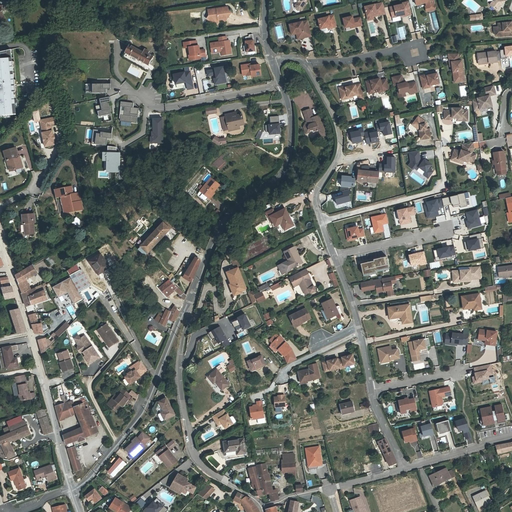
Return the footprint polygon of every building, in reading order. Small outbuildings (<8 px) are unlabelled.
[(307,2),(306,0),(298,0),(299,2),(297,2),(295,5),(296,8),(299,10),(302,9),(307,2)] [(437,10),(434,0),(415,0),(417,5),(421,4),(426,3),(427,6),(429,7),(430,11),(437,10)] [(494,0),(495,2),(492,6),(497,10),(504,0),(494,0)] [(412,15),(409,2),(402,3),(403,4),(390,7),(392,18),(401,16),(405,15),(405,16),(412,15)] [(386,14),(383,3),(365,7),(367,17),(373,15),(377,14),(377,16),(386,14)] [(207,19),(213,23),(215,21),(219,20),(222,19),(225,21),(231,13),(228,11),(228,7),(217,9),(217,10),(215,10),(213,9),(208,10),(209,16),(207,19)] [(337,27),(334,15),(328,16),(329,17),(318,19),(321,29),(328,27),(331,27),(331,28),(337,27)] [(346,28),(351,26),(354,26),(355,27),(363,25),(361,17),(353,19),(352,17),(343,19),(346,28)] [(298,39),(312,36),(308,20),(306,21),(308,26),(304,26),(303,22),(290,24),(291,31),(296,29),(297,34),(298,39)] [(497,27),(492,27),(492,33),(492,35),(497,38),(511,37),(511,23),(501,24),(497,24),(497,27)] [(253,34),(249,35),(249,36),(246,37),(246,41),(245,41),(246,46),(244,46),(245,52),(255,51),(253,34)] [(232,54),(230,43),(227,43),(227,41),(226,36),(219,38),(219,42),(210,44),(212,53),(221,52),(225,51),(226,55),(232,54)] [(188,52),(189,56),(193,56),(194,60),(201,59),(200,57),(206,56),(205,50),(200,50),(199,46),(197,46),(196,41),(184,43),(184,48),(189,47),(190,52),(188,52)] [(143,52),(129,45),(123,57),(143,67),(142,68),(148,71),(151,66),(148,65),(153,56),(148,54),(149,51),(144,49),(143,52)] [(505,49),(500,50),(501,58),(511,56),(511,45),(504,47),(505,49)] [(3,116),(16,115),(15,108),(15,107),(14,92),(15,92),(14,84),(15,84),(15,80),(14,80),(13,66),(14,66),(13,62),(12,62),(11,50),(0,52),(0,115),(3,115),(3,116)] [(477,54),(478,63),(489,62),(489,63),(497,62),(496,51),(477,54)] [(458,54),(448,54),(450,67),(452,66),(454,79),(464,78),(462,61),(459,61),(458,54)] [(241,66),(242,71),(245,70),(246,71),(247,75),(247,76),(252,75),(252,76),(261,75),(260,65),(254,66),(250,66),(250,64),(241,66)] [(226,83),(223,67),(214,68),(215,69),(207,71),(208,76),(216,75),(216,78),(214,79),(215,85),(226,83)] [(190,72),(174,75),(176,84),(186,82),(188,89),(193,88),(190,72)] [(437,72),(431,74),(431,75),(427,76),(427,75),(420,76),(423,89),(430,87),(430,86),(439,83),(437,72)] [(418,92),(416,82),(412,83),(412,85),(408,86),(407,83),(404,83),(402,75),(393,78),(395,86),(398,85),(399,92),(400,94),(405,92),(409,91),(410,94),(418,92)] [(379,92),(390,90),(387,79),(381,81),(380,79),(376,79),(376,81),(375,81),(374,80),(366,82),(369,94),(374,93),(373,90),(378,89),(379,92)] [(111,84),(91,84),(91,93),(106,93),(106,89),(111,89),(111,84)] [(364,99),(361,84),(349,87),(346,87),(346,86),(339,88),(342,97),(348,96),(348,97),(353,96),(358,95),(359,100),(364,99)] [(472,99),(474,111),(492,106),(490,96),(496,94),(494,85),(484,88),(486,96),(472,99)] [(111,102),(110,97),(100,99),(101,105),(102,111),(99,112),(100,116),(112,114),(109,102),(111,102)] [(134,103),(122,102),(121,106),(125,107),(124,115),(121,115),(120,121),(137,123),(138,117),(139,108),(133,108),(134,103)] [(452,118),(457,118),(461,118),(461,121),(468,121),(468,110),(462,110),(462,108),(452,109),(452,111),(444,111),(444,120),(452,119),(452,118)] [(304,127),(305,130),(308,128),(309,130),(312,129),(316,131),(319,130),(321,137),(327,135),(319,115),(313,118),(310,109),(303,112),(306,119),(307,119),(309,122),(308,124),(307,124),(306,123),(304,127)] [(229,131),(235,130),(234,127),(239,126),(244,124),(242,114),(236,115),(232,116),(231,113),(225,115),(225,117),(228,129),(229,131)] [(280,134),(280,128),(279,128),(279,127),(279,125),(279,116),(270,117),(270,125),(269,125),(270,134),(280,134)] [(57,117),(42,120),(44,131),(42,131),(43,133),(42,133),(45,147),(55,144),(54,140),(55,140),(54,135),(53,135),(51,126),(58,124),(57,117)] [(426,124),(427,123),(418,117),(414,123),(418,126),(417,128),(419,130),(421,140),(430,138),(429,129),(428,129),(427,127),(426,127),(426,124)] [(163,119),(153,119),(153,132),(152,132),(152,137),(151,137),(151,143),(163,143),(163,119)] [(376,125),(378,132),(383,131),(384,137),(393,135),(390,122),(376,125)] [(92,144),(95,144),(96,138),(94,138),(94,133),(101,134),(101,132),(102,130),(94,129),(92,144)] [(356,132),(351,133),(353,143),(362,141),(361,136),(364,135),(364,133),(363,129),(355,131),(356,132)] [(112,134),(101,132),(101,134),(94,133),(94,138),(96,138),(95,144),(106,146),(107,138),(112,139),(112,134)] [(370,132),(364,133),(364,135),(367,143),(372,142),(372,143),(379,141),(377,132),(370,134),(370,132)] [(221,144),(220,139),(219,139),(215,137),(212,141),(219,145),(221,144)] [(473,143),(462,144),(463,150),(462,150),(461,152),(461,154),(454,151),(452,159),(458,161),(459,159),(464,161),(467,162),(468,160),(473,162),(476,155),(472,153),(473,148),(473,143)] [(117,147),(108,146),(108,154),(106,154),(106,161),(109,161),(109,170),(120,170),(121,158),(117,158),(114,158),(114,155),(117,155),(117,147)] [(23,167),(21,160),(20,161),(19,159),(20,159),(19,156),(18,156),(15,148),(4,151),(7,160),(8,159),(12,170),(23,167)] [(420,159),(419,151),(409,152),(411,162),(408,166),(413,169),(414,168),(417,170),(419,167),(426,172),(424,175),(428,178),(433,172),(429,169),(432,165),(424,159),(422,163),(419,161),(420,159)] [(494,153),(495,160),(495,165),(496,169),(497,174),(498,175),(506,174),(505,168),(506,168),(503,152),(494,153)] [(220,170),(224,165),(224,164),(225,163),(221,158),(224,156),(223,154),(212,165),(213,167),(215,165),(220,170)] [(109,161),(106,161),(106,172),(120,173),(120,170),(109,170),(109,161)] [(359,171),(358,179),(364,179),(364,181),(377,183),(378,177),(378,173),(359,171)] [(356,178),(342,176),(341,185),(355,187),(356,178)] [(211,200),(210,199),(208,197),(212,191),(214,192),(220,185),(211,178),(197,195),(208,204),(211,200)] [(71,186),(69,186),(69,188),(65,189),(64,187),(55,189),(57,197),(60,197),(63,213),(82,209),(79,193),(73,194),(71,186)] [(193,196),(196,192),(192,188),(188,192),(193,196)] [(335,197),(337,204),(350,200),(348,194),(351,193),(350,189),(343,191),(344,194),(335,197)] [(438,208),(466,204),(464,194),(423,201),(426,218),(439,216),(438,208)] [(415,214),(414,207),(397,211),(400,225),(411,222),(409,215),(415,214)] [(266,213),(268,218),(270,217),(273,222),(275,226),(281,223),(285,230),(294,225),(285,209),(284,208),(283,209),(283,210),(275,214),(273,209),(266,213)] [(477,209),(464,212),(466,221),(465,221),(467,228),(485,224),(483,216),(479,217),(477,209)] [(24,224),(25,233),(30,232),(30,234),(34,233),(33,223),(35,223),(34,214),(22,215),(23,224),(24,224)] [(141,246),(138,249),(145,256),(172,227),(165,222),(164,223),(163,222),(145,242),(141,246)] [(364,237),(363,228),(357,229),(357,225),(344,228),(346,241),(364,237)] [(481,234),(468,236),(468,240),(464,241),(465,251),(483,248),(481,234)] [(280,264),(285,273),(291,270),(290,269),(292,268),(301,264),(297,257),(299,256),(294,247),(284,252),(289,261),(289,262),(287,263),(287,261),(280,264)] [(449,247),(433,251),(435,258),(439,257),(439,259),(446,257),(447,260),(452,259),(451,255),(456,254),(454,247),(449,248),(449,247)] [(90,262),(94,267),(95,267),(99,273),(109,267),(100,254),(90,262)] [(240,289),(241,291),(246,289),(238,268),(242,267),(241,263),(232,256),(230,258),(235,269),(227,272),(234,291),(240,289)] [(359,263),(361,275),(389,268),(386,256),(359,263)] [(189,281),(192,282),(200,261),(198,258),(195,258),(183,277),(189,281)] [(89,286),(77,264),(68,270),(67,271),(71,277),(79,292),(89,286)] [(16,275),(22,290),(27,287),(24,281),(26,280),(38,273),(33,265),(16,275)] [(511,265),(498,268),(499,277),(511,275),(511,265)] [(452,271),(453,278),(454,278),(457,280),(457,281),(466,280),(466,281),(471,281),(471,279),(480,278),(480,267),(470,268),(470,270),(452,271)] [(305,269),(290,277),(290,278),(294,287),(300,284),(305,295),(310,292),(310,293),(316,290),(305,269)] [(234,291),(227,272),(226,273),(234,295),(241,292),(241,291),(240,289),(234,291)] [(61,311),(83,298),(79,292),(71,277),(53,287),(59,297),(55,299),(61,311)] [(377,292),(388,290),(393,289),(392,284),(390,277),(361,283),(362,291),(368,290),(367,286),(373,285),(376,287),(376,288),(377,292)] [(179,294),(181,296),(184,293),(169,280),(154,293),(161,302),(175,290),(178,293),(177,294),(178,296),(179,294)] [(43,287),(46,285),(45,283),(35,288),(36,292),(43,287)] [(12,286),(2,288),(5,299),(15,297),(12,286)] [(32,305),(48,299),(45,290),(37,294),(36,292),(35,288),(29,291),(27,291),(32,305)] [(26,307),(28,312),(34,310),(32,305),(27,291),(23,293),(22,294),(26,307)] [(262,292),(259,293),(261,297),(257,299),(259,303),(265,299),(262,292)] [(175,306),(179,310),(186,295),(184,293),(181,296),(179,297),(177,302),(175,306)] [(444,296),(446,309),(452,308),(450,295),(444,296)] [(479,295),(462,297),(464,308),(475,307),(475,309),(481,308),(479,295)] [(93,297),(86,304),(88,307),(96,299),(93,297)] [(322,304),(325,310),(329,319),(339,314),(332,299),(322,304)] [(388,308),(390,319),(405,316),(406,318),(402,319),(403,323),(412,322),(409,305),(388,308)] [(165,326),(167,322),(169,318),(173,320),(174,321),(175,321),(179,310),(175,306),(170,312),(166,310),(164,315),(160,312),(155,320),(165,326)] [(290,316),(294,325),(300,322),(300,323),(311,318),(306,308),(290,316)] [(11,311),(18,333),(27,331),(19,309),(11,311)] [(36,333),(43,333),(41,321),(37,322),(36,314),(29,315),(32,325),(35,333),(36,333)] [(235,327),(238,333),(244,330),(244,329),(251,326),(245,314),(237,317),(238,319),(232,322),(234,326),(234,328),(235,327)] [(38,340),(42,354),(43,354),(49,347),(54,342),(66,330),(69,326),(66,322),(54,334),(54,333),(47,340),(46,341),(45,338),(38,340)] [(105,325),(98,330),(103,337),(102,337),(107,344),(108,343),(110,347),(118,341),(110,329),(109,330),(105,325)] [(227,339),(220,326),(208,333),(212,340),(216,338),(219,344),(227,339)] [(495,346),(497,332),(480,329),(478,339),(486,341),(485,344),(495,346)] [(468,345),(469,334),(463,334),(453,333),(453,335),(446,334),(445,341),(452,342),(451,343),(457,344),(462,345),(462,344),(468,345)] [(273,343),(279,337),(276,334),(269,340),(273,343)] [(100,357),(92,346),(91,346),(89,344),(89,342),(85,336),(80,339),(82,340),(78,343),(77,344),(78,345),(77,348),(80,352),(83,353),(86,356),(85,357),(90,364),(100,357)] [(279,337),(273,343),(272,344),(278,350),(285,356),(291,349),(292,349),(279,337)] [(418,350),(421,349),(426,348),(424,339),(409,342),(413,361),(420,360),(418,350)] [(278,350),(272,344),(269,347),(275,353),(278,350)] [(12,357),(13,356),(12,351),(18,350),(17,345),(11,346),(3,348),(7,368),(19,366),(17,358),(14,358),(13,359),(12,357)] [(378,349),(380,356),(381,356),(382,357),(383,363),(389,361),(389,360),(399,358),(398,349),(392,350),(391,346),(378,349)] [(285,356),(286,359),(294,355),(291,349),(285,356)] [(74,368),(67,351),(59,353),(62,362),(60,363),(63,372),(74,368)] [(286,359),(288,363),(296,360),(294,355),(286,359)] [(342,359),(338,360),(340,368),(341,369),(345,368),(345,367),(355,364),(352,355),(347,356),(344,357),(342,358),(342,359)] [(247,361),(251,370),(256,368),(257,369),(265,365),(262,356),(247,361)] [(322,363),(324,372),(340,368),(338,360),(338,359),(333,360),(329,361),(322,363)] [(148,371),(141,360),(132,366),(129,368),(131,372),(128,374),(128,375),(125,377),(130,384),(140,377),(140,376),(148,371)] [(298,372),(300,380),(307,378),(307,381),(320,378),(317,364),(309,366),(309,369),(298,372)] [(493,374),(490,364),(474,368),(476,376),(473,377),(474,383),(481,382),(481,380),(489,378),(488,375),(493,374)] [(217,369),(220,374),(225,370),(221,366),(220,366),(217,368),(217,369)] [(217,369),(212,374),(208,377),(212,382),(213,381),(214,380),(215,382),(222,390),(229,384),(220,374),(217,369)] [(30,393),(29,393),(28,392),(25,375),(15,377),(17,382),(17,386),(18,385),(20,395),(19,395),(20,401),(31,399),(31,398),(30,393)] [(15,396),(19,395),(20,395),(18,385),(17,386),(17,382),(12,383),(15,396)] [(443,403),(442,400),(440,399),(440,397),(451,395),(450,387),(429,391),(433,407),(441,405),(443,403)] [(125,390),(123,388),(120,391),(117,396),(115,395),(112,398),(114,400),(109,405),(116,412),(121,406),(122,407),(125,403),(128,400),(121,394),(125,390)] [(128,400),(125,403),(126,404),(127,405),(134,397),(130,394),(125,390),(121,394),(128,400)] [(132,391),(130,394),(134,397),(136,400),(138,396),(132,391)] [(274,397),(275,408),(281,407),(286,406),(284,395),(280,396),(280,397),(278,397),(274,397)] [(75,406),(87,402),(84,398),(73,402),(75,406)] [(164,411),(161,413),(164,420),(175,414),(166,398),(159,402),(164,411)] [(410,409),(410,406),(415,405),(414,399),(409,400),(408,398),(405,398),(405,399),(398,401),(401,414),(406,413),(406,410),(410,409)] [(63,435),(66,444),(79,439),(84,438),(99,432),(93,419),(92,419),(91,416),(90,416),(89,411),(90,410),(87,401),(87,402),(75,406),(73,402),(73,401),(67,403),(66,400),(64,401),(65,403),(55,407),(59,421),(65,419),(64,418),(68,417),(68,416),(71,415),(71,416),(77,413),(83,429),(81,430),(79,429),(65,435),(64,433),(63,434),(63,435)] [(257,419),(264,417),(261,401),(257,402),(257,405),(258,406),(253,407),(250,407),(252,420),(257,419)] [(354,411),(351,402),(341,405),(343,414),(354,411)] [(121,406),(116,412),(118,413),(126,404),(125,403),(122,407),(121,406)] [(495,406),(498,422),(506,420),(502,405),(495,406)] [(480,409),(484,425),(495,423),(491,407),(480,409)] [(36,411),(39,419),(47,416),(44,409),(36,411)] [(227,414),(224,410),(221,412),(212,417),(217,423),(221,421),(222,423),(225,429),(233,424),(229,418),(227,414)] [(44,435),(53,432),(51,426),(50,426),(47,416),(39,419),(44,435)] [(466,439),(471,437),(467,421),(466,419),(463,420),(456,421),(459,431),(462,430),(465,429),(465,432),(464,432),(466,439)] [(452,431),(448,420),(436,424),(437,426),(442,425),(444,430),(444,429),(445,433),(452,431)] [(0,437),(0,440),(2,445),(7,456),(8,459),(16,456),(9,442),(19,438),(17,431),(22,429),(24,436),(30,433),(27,426),(23,427),(21,422),(9,427),(12,432),(6,435),(0,437)] [(377,423),(368,425),(370,432),(379,430),(377,423)] [(434,435),(431,424),(421,427),(424,436),(430,434),(431,436),(434,435)] [(418,440),(414,428),(402,432),(405,442),(413,440),(414,441),(418,440)] [(143,432),(140,435),(143,438),(144,437),(148,440),(150,438),(143,432)] [(144,445),(148,440),(144,437),(143,438),(140,435),(138,438),(137,438),(126,449),(133,457),(145,446),(144,445)] [(224,442),(225,452),(237,450),(237,454),(245,453),(243,439),(224,442)] [(389,466),(397,463),(385,439),(378,442),(389,466)] [(171,449),(176,445),(172,441),(167,445),(171,449)] [(510,452),(508,443),(496,445),(492,446),(495,453),(497,453),(497,454),(510,452)] [(158,451),(158,452),(164,459),(163,460),(169,467),(177,461),(165,446),(158,451)] [(305,449),(308,467),(315,466),(322,464),(318,446),(305,449)] [(75,447),(67,449),(74,471),(82,469),(75,447)] [(255,450),(256,457),(282,454),(281,448),(255,450)] [(282,460),(282,464),(295,463),(294,453),(282,454),(283,460),(282,460)] [(205,459),(216,468),(220,463),(210,454),(205,459)] [(259,496),(264,495),(265,495),(261,482),(262,482),(261,478),(260,475),(259,475),(257,467),(257,465),(256,462),(248,464),(253,484),(252,484),(253,488),(256,488),(259,496)] [(282,472),(288,472),(296,472),(295,463),(282,464),(282,472)] [(271,492),(266,464),(257,465),(257,467),(259,475),(260,475),(261,478),(262,482),(261,482),(265,495),(270,493),(271,492)] [(56,479),(51,465),(34,471),(37,480),(46,476),(48,481),(56,479)] [(19,468),(9,472),(12,480),(14,480),(17,486),(18,490),(26,488),(25,483),(19,468)] [(434,485),(456,475),(453,469),(448,472),(446,468),(430,476),(434,485)] [(191,484),(186,482),(182,480),(184,477),(178,474),(174,482),(172,481),(170,486),(171,487),(170,488),(176,491),(177,489),(181,491),(185,494),(188,490),(191,484)] [(204,484),(207,480),(200,475),(197,479),(204,484)] [(196,487),(191,484),(188,490),(193,493),(196,487)] [(197,494),(206,499),(214,489),(206,484),(197,494)] [(99,490),(105,495),(109,492),(103,486),(99,490)] [(86,496),(89,501),(92,498),(93,500),(96,503),(102,498),(95,489),(86,496)] [(270,493),(272,502),(279,499),(278,497),(277,490),(271,492),(270,493)] [(487,502),(491,500),(486,490),(473,497),(478,507),(488,503),(487,502)] [(250,506),(254,504),(250,499),(238,493),(234,500),(235,500),(238,502),(237,504),(238,504),(242,511),(245,509),(250,506)] [(350,500),(354,511),(366,511),(361,496),(350,500)] [(147,507),(143,511),(144,511),(165,511),(167,510),(163,506),(162,506),(159,503),(161,501),(156,497),(147,508),(147,507)] [(116,511),(129,511),(132,508),(127,505),(126,507),(122,504),(123,503),(116,498),(110,507),(117,511),(116,511)] [(134,504),(141,509),(146,503),(140,498),(134,504)] [(288,511),(296,511),(299,502),(291,501),(288,511)]
